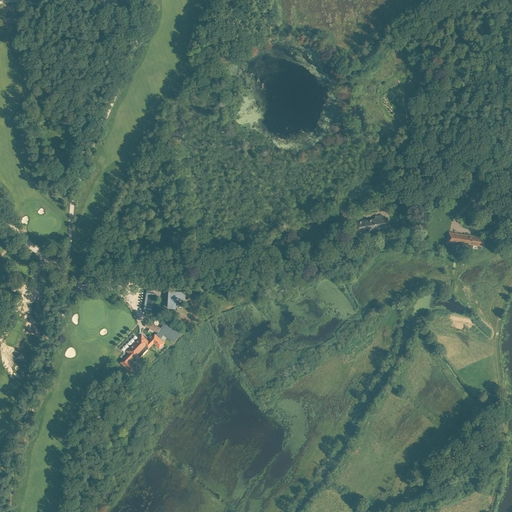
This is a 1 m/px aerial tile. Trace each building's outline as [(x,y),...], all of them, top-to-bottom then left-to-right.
[(347,208),(335,209),(337,221),(349,219),(347,208)] [(30,220),(27,215),(20,219),(23,224),(30,220)] [(375,216),(375,219),(355,222),(357,232),(387,227),(385,217),(383,218),(382,215),(375,216)] [(447,242),(482,246),(484,238),(448,233),(447,242)] [(196,294),(196,293),(169,292),(168,308),(175,308),(176,298),(179,298),(179,299),(185,300),(185,294),(188,295),(188,300),(196,300),(196,294)] [(147,294),(145,308),(150,309),(151,309),(153,294),(147,293),(147,294)] [(148,322),(146,326),(148,328),(151,329),(158,332),(161,334),(162,332),(159,330),(161,328),(160,328),(153,324),(148,322)] [(161,328),(159,330),(162,332),(174,341),(181,334),(166,322),(161,328)] [(164,345),(163,344),(164,343),(155,334),(150,339),(151,338),(152,339),(149,342),(152,345),(154,343),(159,348),(160,347),(161,348),(164,345)] [(149,342),(141,335),(134,343),(144,353),(152,345),(149,342)] [(126,351),(130,354),(136,361),(144,353),(134,343),(126,351)] [(128,356),(126,355),(119,362),(130,373),(136,367),(133,364),(136,361),(130,354),(128,356)]
